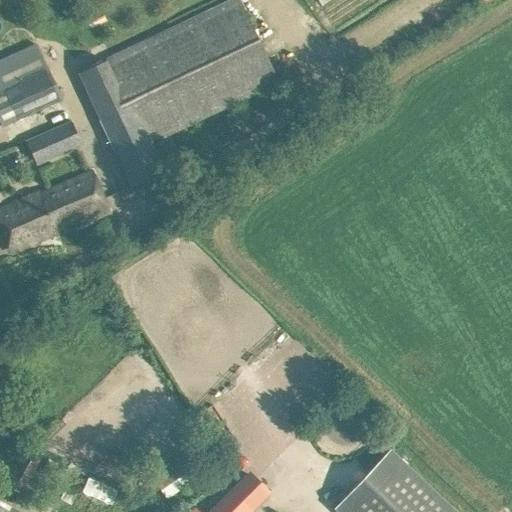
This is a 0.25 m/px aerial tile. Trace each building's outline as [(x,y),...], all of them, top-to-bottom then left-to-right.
[(238,0),(226,0),(78,71),(133,189),(166,173),(152,143),(278,83),(238,0)] [(37,43),(0,60),(0,124),(1,126),(62,98),(37,43)] [(72,120),(26,140),(36,164),(82,144),(72,120)] [(0,231),(5,230),(14,251),(59,231),(60,235),(114,212),(97,172),(44,195),(42,191),(0,208),(0,231)] [(28,446),(7,485),(21,493),(42,454),(28,446)] [(461,511),(393,446),(335,506),(341,511),(461,511)] [(152,477),(165,498),(192,481),(179,460),(152,477)] [(206,511),(202,508),(197,511),(246,511),(267,490),(250,473),(211,511),(206,511)] [(128,487),(126,492),(131,494),(129,500),(132,501),(136,491),(128,487)]
